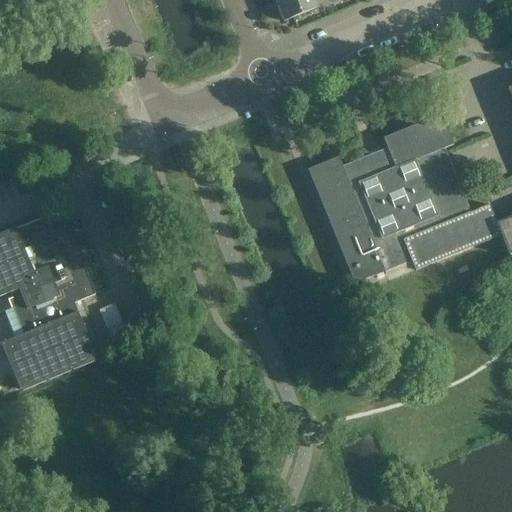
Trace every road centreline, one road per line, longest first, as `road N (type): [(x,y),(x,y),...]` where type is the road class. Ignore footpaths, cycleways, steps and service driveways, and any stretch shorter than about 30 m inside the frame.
road 1 (residential): [(265,79),(460,0)]
road 2 (residential): [(166,121),(103,0)]
